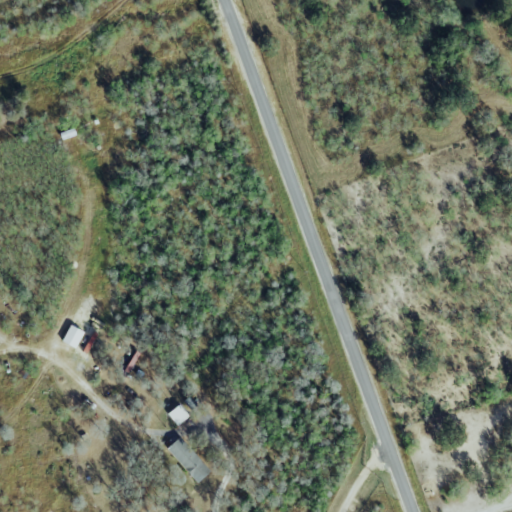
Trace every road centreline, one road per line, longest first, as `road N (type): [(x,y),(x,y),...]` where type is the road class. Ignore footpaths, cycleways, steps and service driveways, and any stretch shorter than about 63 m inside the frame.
road 1 (residential): [(412,511),(221,0)]
road 2 (track): [(15,349),(0,339),(24,69),(66,48),(125,0)]
